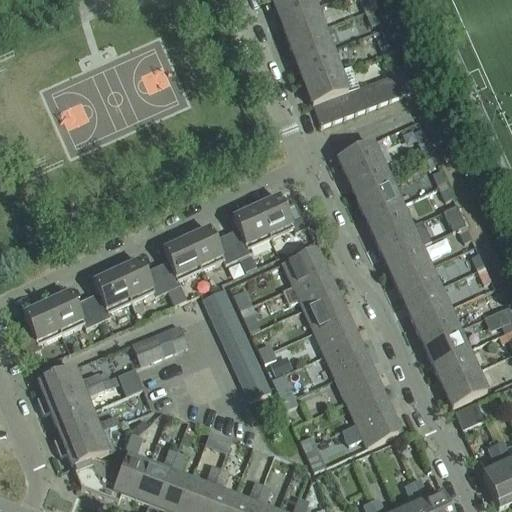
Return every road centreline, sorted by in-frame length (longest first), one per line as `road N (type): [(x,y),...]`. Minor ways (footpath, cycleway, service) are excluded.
road 1 (residential): [(466,511),(307,173)]
road 2 (residential): [(0,309),(307,173)]
road 3 (residential): [(239,424),(189,312),(0,396)]
road 4 (residential): [(302,158),(242,0)]
road 5 (residential): [(302,158),(424,113)]
road 6 (residential): [(30,511),(39,491),(0,399)]
